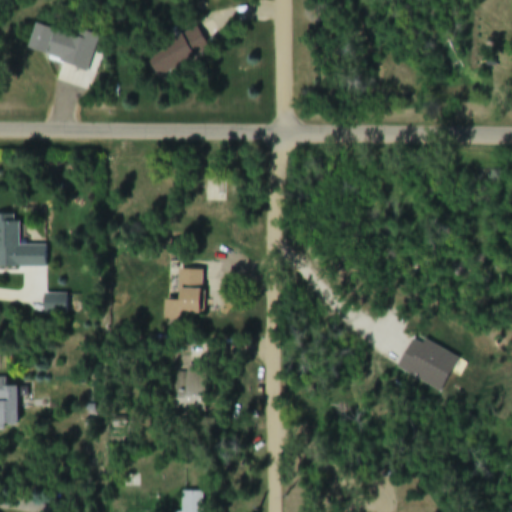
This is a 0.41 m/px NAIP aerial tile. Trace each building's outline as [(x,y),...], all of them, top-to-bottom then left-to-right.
[(88,72),(97,43),(37,25),(28,54),(88,72)] [(157,79),(208,53),(197,30),(146,56),(157,79)] [(214,181),(214,202),(223,202),(223,181),(214,181)] [(0,269),(46,270),(46,248),(18,248),(18,217),(0,217),(0,269)] [(179,304),(165,303),(165,318),(203,319),(204,272),(180,272),(179,304)] [(187,368),(187,375),(177,375),(176,414),(206,415),(207,369),(187,368)] [(7,381),(0,380),(0,428),(18,429),(18,390),(7,390),(7,381)] [(182,494),(182,511),(203,511),(204,494),(182,494)]
